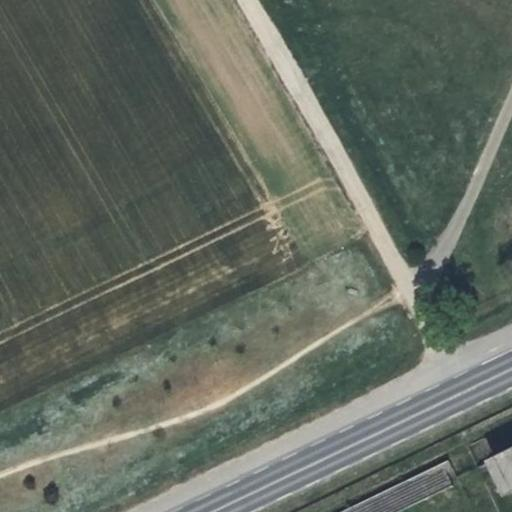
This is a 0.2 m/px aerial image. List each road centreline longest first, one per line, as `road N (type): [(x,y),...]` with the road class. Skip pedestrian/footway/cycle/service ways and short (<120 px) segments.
road 1 (track): [(409,291),(241,0)]
road 2 (secondary): [(511,368),(212,511)]
